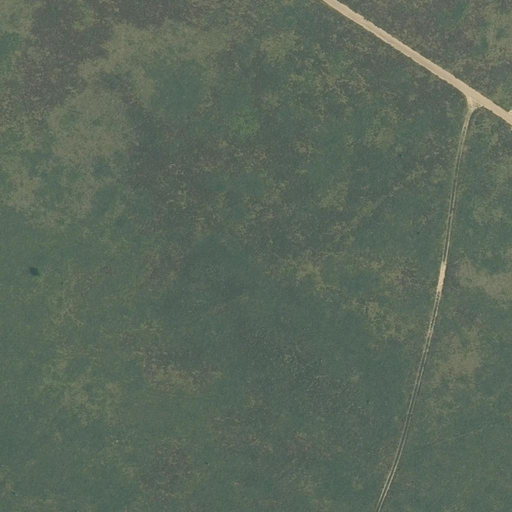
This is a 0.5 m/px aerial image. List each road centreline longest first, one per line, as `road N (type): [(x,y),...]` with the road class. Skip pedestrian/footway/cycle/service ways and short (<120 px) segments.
road 1 (track): [(376,511),(419,378),(455,169),(477,98)]
road 2 (track): [(329,0),(511,121)]
